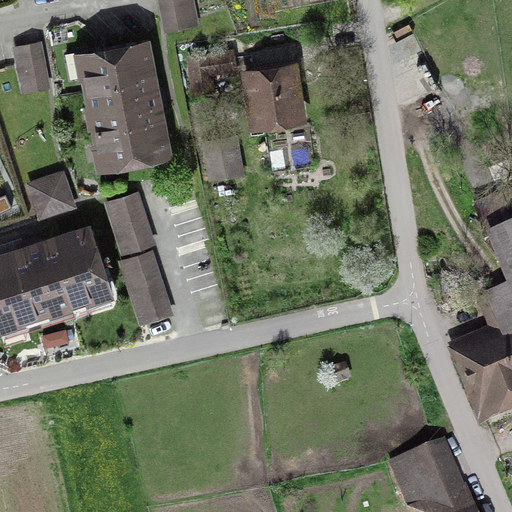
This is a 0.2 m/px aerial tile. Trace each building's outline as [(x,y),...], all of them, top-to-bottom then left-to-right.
[(193,23),(188,0),(158,0),(164,28),(193,23)] [(21,93),(48,88),(41,45),(14,50),(21,93)] [(105,171),(173,157),(150,48),(83,62),(105,171)] [(205,53),(186,57),(192,89),(211,85),(205,53)] [(295,71),(250,76),(255,126),(300,121),(295,71)] [(210,180),(245,176),(241,139),(206,144),(210,180)] [(39,220),(74,208),(62,172),(27,184),(39,220)] [(105,204),(123,257),(156,246),(138,193),(105,204)] [(511,404),(511,228),(492,237),(511,282),(511,285),(490,295),(506,333),(468,349),(495,412),(511,404)] [(140,328),(174,317),(152,252),(118,263),(140,328)] [(98,255),(0,285),(0,319),(4,331),(112,297),(98,255)] [(461,490),(442,444),(415,455),(432,501),(411,508),(412,511),(474,511),(465,488),(461,490)]
